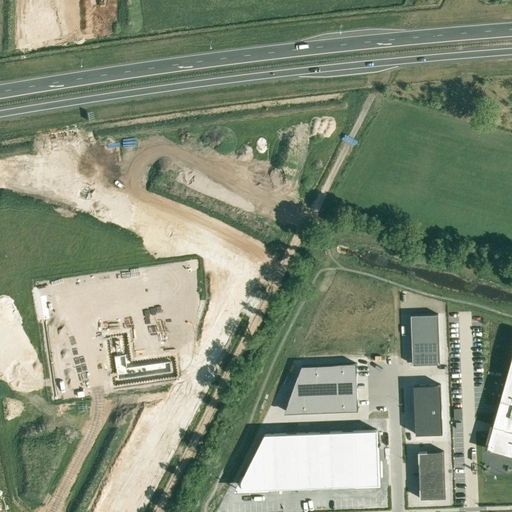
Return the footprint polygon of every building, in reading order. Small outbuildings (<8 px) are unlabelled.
[(511,94),(511,79),(501,76),(497,90),(511,94)] [(511,132),(511,124),(501,123),(501,132),(511,132)] [(438,314),(411,315),(413,355),(413,364),(416,364),(440,363),(438,314)] [(492,429),(486,448),(511,455),(511,357),(501,398),(498,398),(497,399),(500,400),(493,425),(492,429)] [(302,365),(288,402),(289,412),(358,410),(356,363),(302,365)] [(441,384),(414,385),(416,434),(443,433),(441,384)] [(242,480),(242,481),(242,482),(242,483),(242,484),(243,485),(243,486),(244,487),(245,488),(246,488),(247,488),(248,489),(277,488),(311,486),(333,485),(380,484),(377,429),(331,431),(309,432),(275,433),(265,434),(242,478),(242,479),(242,480)] [(427,451),(419,451),(420,498),(429,498),(446,497),(444,450),(427,451)]
